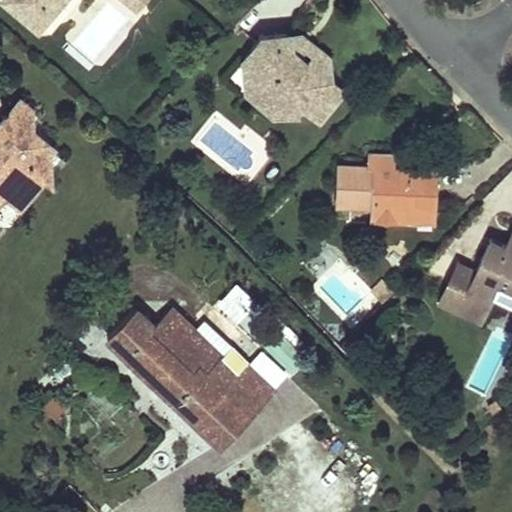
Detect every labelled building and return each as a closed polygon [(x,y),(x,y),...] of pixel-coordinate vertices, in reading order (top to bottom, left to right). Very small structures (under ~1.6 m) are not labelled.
[(4,0),(38,29),(63,0),(124,0),(137,12),(147,0),(4,0)] [(63,0),(38,29),(48,37),(80,0),(63,0)] [(289,50),(304,62),(315,48),(297,32),(294,36),(291,33),(288,34),(289,50)] [(303,111),(317,122),(341,93),(330,82),(329,60),(315,48),(304,62),(289,50),(288,34),(260,37),(240,58),(247,63),(248,81),(243,82),(244,92),(257,103),(294,99),(296,111),(303,111)] [(240,58),(243,82),(248,81),(247,63),(240,58)] [(26,94),(12,110),(30,127),(45,111),(26,94)] [(294,99),(257,103),(271,114),(296,111),(294,99)] [(0,188),(9,197),(38,166),(30,158),(44,141),(30,127),(12,110),(0,124),(0,188)] [(38,166),(9,197),(19,205),(60,156),(44,141),(30,158),(38,166)] [(397,166),(340,162),(338,201),(373,204),(372,216),(396,218),(406,206),(434,208),(437,168),(410,166),(409,176),(400,175),(397,166)] [(410,166),(397,166),(400,175),(409,176),(410,166)] [(0,207),(9,197),(0,188),(0,207)] [(406,206),(396,218),(434,220),(434,208),(406,206)] [(511,230),(504,246),(501,252),(487,245),(475,269),(461,300),(484,310),(492,294),(511,285),(511,230)] [(490,239),(487,245),(501,252),(504,246),(490,239)] [(475,269),(456,260),(437,299),(479,320),(484,310),(461,300),(475,269)] [(511,285),(492,294),(511,302),(511,285)] [(240,290),(225,306),(292,370),(307,355),(240,290)] [(183,301),(173,314),(219,359),(230,347),(183,301)] [(105,337),(175,404),(219,359),(173,314),(169,310),(154,326),(136,307),(105,337)] [(219,359),(175,404),(219,445),(273,389),(246,362),(236,373),(219,359)] [(44,405),(63,413),(69,396),(51,388),(44,405)]
